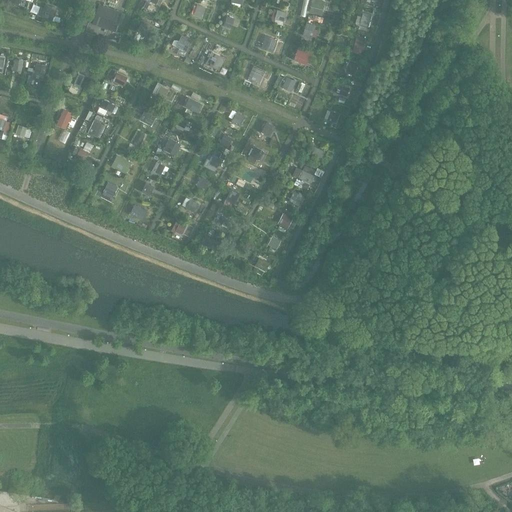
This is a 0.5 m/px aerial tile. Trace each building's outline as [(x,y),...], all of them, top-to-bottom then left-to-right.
[(33,1),(32,0),(26,0),(24,8),(30,10),(33,1)] [(146,0),(142,9),(155,15),(161,0),(146,0)] [(232,0),(231,7),(242,8),(242,0),(232,0)] [(312,0),(309,11),(321,15),(325,1),(322,0),(312,0)] [(48,4),(44,13),(55,17),(58,7),(48,4)] [(98,4),(93,25),(117,31),(122,10),(98,4)] [(196,4),(191,13),(199,17),(204,8),(196,4)] [(33,5),(31,13),(42,15),(44,8),(33,5)] [(271,21),(284,24),(287,11),(274,8),(271,21)] [(369,27),(372,14),(363,12),(360,25),(369,27)] [(222,24),(230,27),(233,18),(225,15),(222,24)] [(303,35),(315,38),(318,25),(306,22),(303,35)] [(190,40),(179,34),(173,45),(185,51),(190,40)] [(363,50),(366,39),(356,36),(353,47),(363,50)] [(265,37),(262,45),(274,49),(277,41),(265,37)] [(260,47),(262,41),(254,39),(252,45),(260,47)] [(300,48),(295,59),(302,63),(308,51),(300,48)] [(212,53),(207,64),(214,67),(219,57),(212,53)] [(13,70),(22,71),(24,60),(15,58),(13,70)] [(90,75),(95,65),(85,61),(81,71),(90,75)] [(43,85),(46,64),(36,62),(34,70),(29,69),(27,83),(43,85)] [(353,65),(350,76),(358,77),(360,66),(353,65)] [(252,70),(248,79),(259,84),(263,75),(252,70)] [(295,80),(285,75),(280,87),(290,92),(295,80)] [(119,86),(121,80),(113,77),(111,82),(119,86)] [(338,82),(335,92),(348,96),(351,86),(338,82)] [(163,99),(169,89),(161,84),(156,95),(163,99)] [(191,110),(195,102),(189,99),(185,106),(191,110)] [(108,111),(111,104),(103,100),(100,108),(108,111)] [(65,129),(72,113),(63,110),(57,125),(65,129)] [(151,126),(157,116),(145,110),(139,120),(151,126)] [(329,110),(326,118),(334,121),(337,113),(329,110)] [(239,126),(244,116),(237,112),(231,122),(239,126)] [(182,131),(187,122),(179,118),(174,127),(182,131)] [(269,137),(275,127),(266,122),(261,132),(269,137)] [(97,137),(101,129),(92,124),(88,132),(97,137)] [(24,137),(27,128),(18,125),(15,134),(24,137)] [(139,147),(143,139),(137,135),(132,144),(139,147)] [(229,145),(232,139),(224,135),(221,141),(229,145)] [(171,152),(177,142),(169,139),(165,149),(171,152)] [(260,160),(264,152),(254,147),(249,155),(260,160)] [(321,159),(325,151),(315,147),(311,155),(321,159)] [(83,163),(88,153),(80,149),(75,159),(83,163)] [(216,169),(220,161),(212,156),(208,164),(216,169)] [(122,159),(117,168),(126,173),(130,163),(122,159)] [(161,176),(165,167),(157,163),(153,171),(161,176)] [(322,176),(324,171),(318,168),(316,174),(322,176)] [(243,169),(239,176),(245,179),(249,171),(243,169)] [(310,183),(313,176),(303,171),(299,179),(310,183)] [(205,190),(210,182),(202,178),(197,186),(205,190)] [(113,198),(118,188),(107,182),(103,192),(113,198)] [(149,195),(154,187),(146,183),(142,191),(149,195)] [(235,204),(240,193),(231,189),(226,200),(235,204)] [(300,205),(304,197),(293,192),(289,200),(300,205)] [(194,212),(198,204),(190,199),(185,208),(194,212)] [(139,219),(144,209),(135,205),(130,215),(139,219)] [(221,225),(225,218),(218,214),(214,222),(221,225)] [(288,230),(293,219),(284,214),(279,225),(288,230)] [(182,235),(186,225),(180,222),(175,231),(182,235)] [(211,248),(215,240),(206,236),(202,243),(211,248)] [(271,240),(269,244),(276,248),(280,241),(275,238),(273,241),(271,240)] [(265,271),(269,263),(259,258),(255,266),(265,271)]
